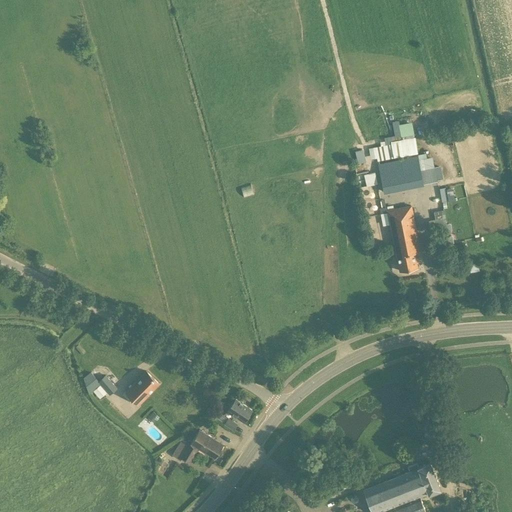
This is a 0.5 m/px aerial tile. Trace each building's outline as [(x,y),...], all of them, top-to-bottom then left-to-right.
[(444,148),(453,146),(450,133),(441,136),(444,148)] [(393,157),(391,143),(374,146),(374,147),(370,148),(371,156),(376,155),(377,160),(393,157)] [(363,148),(354,150),(357,162),(366,160),(363,148)] [(391,190),(386,163),(378,165),(383,191),(391,190)] [(364,172),(366,185),(376,184),(375,171),(364,172)] [(415,252),(420,251),(410,205),(386,209),(387,213),(388,215),(396,255),(399,270),(418,266),(415,252)] [(382,225),(389,224),(388,215),(387,213),(380,214),(382,225)] [(441,230),(434,231),(436,239),(442,238),(441,230)] [(452,235),(444,236),(445,243),(453,242),(452,235)] [(478,262),(469,264),(470,271),(479,270),(478,262)] [(126,392),(138,404),(159,383),(147,370),(126,392)] [(105,374),(98,380),(91,371),(83,377),(88,394),(100,384),(109,395),(117,388),(105,374)] [(235,398),(227,410),(244,421),(252,409),(235,398)] [(159,416),(153,411),(149,415),(155,420),(159,416)] [(224,423),(234,429),(238,423),(229,417),(224,423)] [(190,462),(199,447),(214,457),(223,443),(206,433),(203,438),(195,433),(189,443),(187,442),(179,456),(190,462)] [(410,470),(363,489),(371,511),(426,511),(420,496),(440,488),(430,462),(420,466),(418,461),(408,465),(410,470)]
